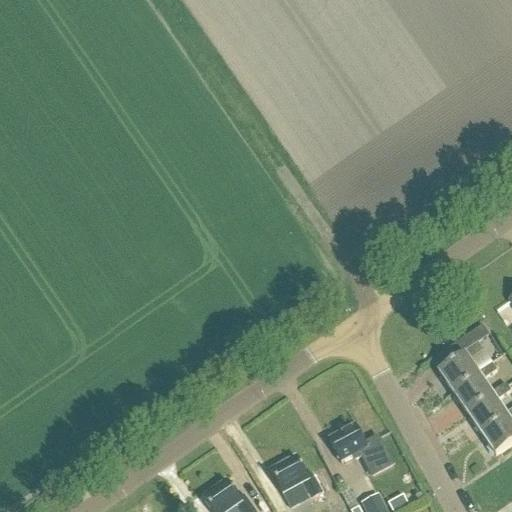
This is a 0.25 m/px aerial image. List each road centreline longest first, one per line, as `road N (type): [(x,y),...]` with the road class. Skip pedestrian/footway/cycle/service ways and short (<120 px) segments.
road 1 (residential): [(90,511),(357,327)]
road 2 (residential): [(455,511),(357,327)]
road 3 (residential): [(357,327),(511,219)]
